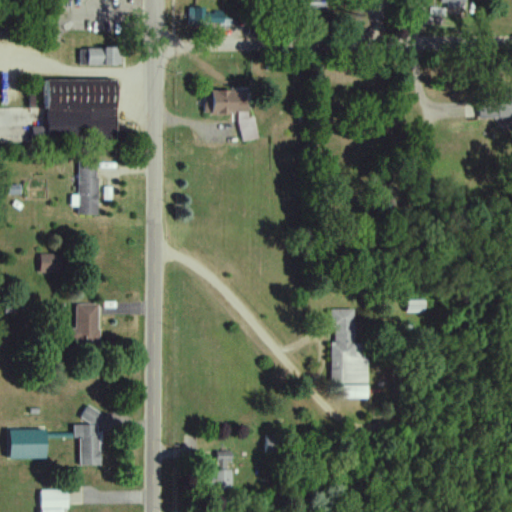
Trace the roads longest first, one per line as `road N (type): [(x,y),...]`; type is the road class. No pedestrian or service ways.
road 1 (tertiary): [(155,511),(154,46)]
road 2 (residential): [(154,46),(511,44)]
